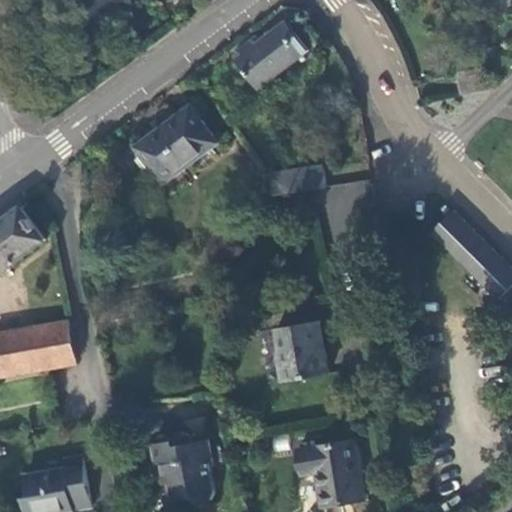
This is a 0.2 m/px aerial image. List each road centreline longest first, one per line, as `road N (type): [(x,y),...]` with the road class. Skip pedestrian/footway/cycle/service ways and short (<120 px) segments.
road 1 (residential): [(511,238),(407,126),(380,46),(345,0)]
road 2 (residential): [(240,0),(8,181)]
